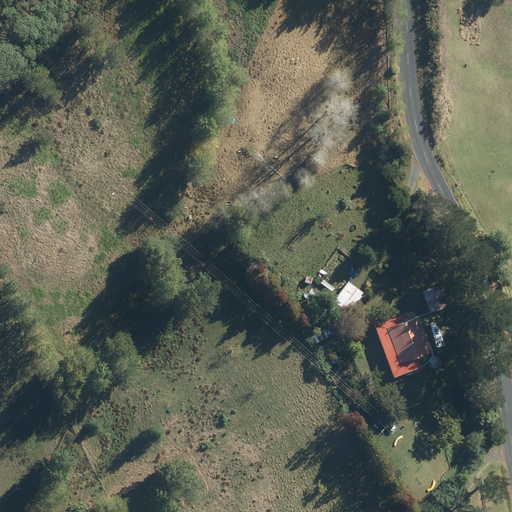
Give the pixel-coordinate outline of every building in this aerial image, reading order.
[(329,301),(346,316),(366,294),(349,279),(329,301)] [(422,291),(430,313),(451,306),(444,284),(422,291)] [(314,289),(296,291),(297,301),(315,299),(314,289)] [(328,307),(322,303),(311,320),(317,324),(328,307)] [(428,354),(413,317),(380,330),(394,367),(428,354)] [(335,334),(331,325),(319,331),(324,340),(335,334)]
